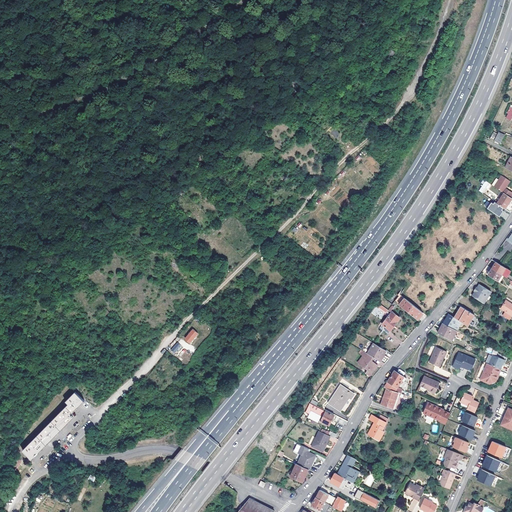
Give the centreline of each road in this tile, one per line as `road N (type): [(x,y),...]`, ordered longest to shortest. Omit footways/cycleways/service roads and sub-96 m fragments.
road 1 (motorway): [(180,511),(400,235),(457,146),(511,19)]
road 2 (motorway): [(497,0),(466,85),(423,166),(253,390)]
road 3 (residential): [(291,509),(326,469),(380,377),(511,219)]
road 4 (unclassified): [(312,192),(70,449)]
road 5 (track): [(0,131),(123,79),(243,0)]
road 6 (track): [(449,0),(411,91),(312,192)]
road 7 (residential): [(70,449),(97,459),(162,449),(291,509)]
road 8 (motorway): [(253,390),(217,418),(139,511)]
road 9 (motorway): [(253,390),(157,511)]
road 10 (residential): [(451,511),(499,395)]
